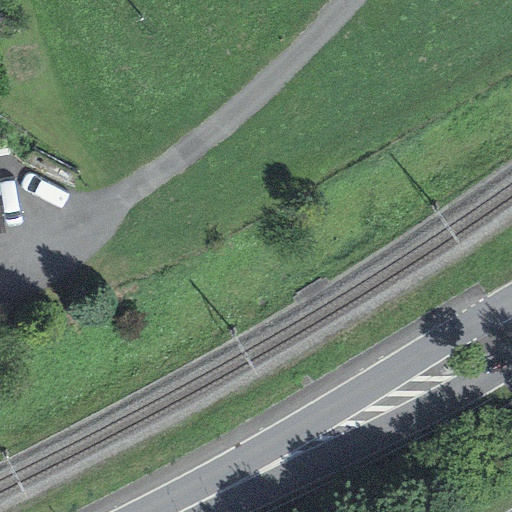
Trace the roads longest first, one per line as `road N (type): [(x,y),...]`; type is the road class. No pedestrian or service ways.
road 1 (track): [(353,0),(212,132),(0,273)]
road 2 (primary): [(511,300),(163,511)]
road 3 (primary): [(200,511),(410,420),(511,363)]
